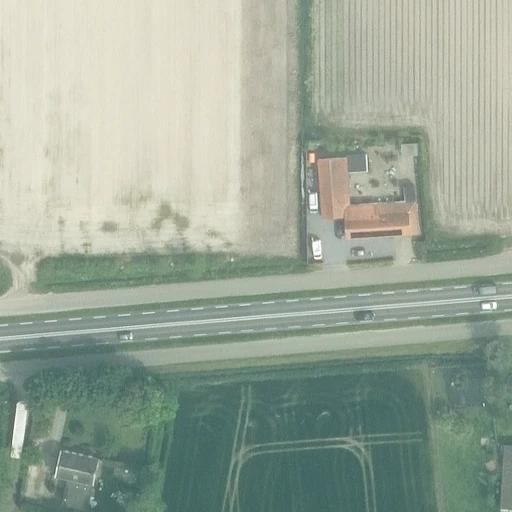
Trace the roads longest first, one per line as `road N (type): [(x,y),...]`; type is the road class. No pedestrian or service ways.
road 1 (unclassified): [(0,372),(511,329)]
road 2 (primary): [(0,340),(511,301)]
road 3 (unclassified): [(0,307),(511,268)]
